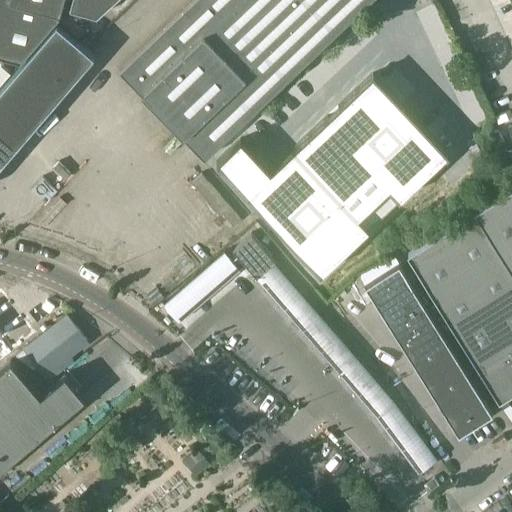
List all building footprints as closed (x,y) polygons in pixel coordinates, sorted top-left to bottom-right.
[(0,0),(0,55),(17,60),(57,15),(7,1),(0,0)] [(7,0),(7,1),(57,15),(60,0),(7,0)] [(72,0),(71,8),(96,15),(112,0),(72,0)] [(191,0),(120,68),(205,156),(290,76),(308,59),(353,16),(365,4),(369,0),(191,0)] [(56,23),(0,87),(0,161),(91,53),(56,23)] [(241,138),(216,161),(321,272),(448,153),(373,73),(270,170),(241,138)] [(232,223),(240,216),(201,171),(191,180),(218,212),(221,209),(232,223)] [(511,186),(408,252),(500,397),(511,389),(511,186)] [(256,276),(275,259),(252,232),(233,249),(256,276)] [(398,261),(366,282),(460,430),(492,410),(398,261)] [(3,293),(0,294),(0,317),(14,307),(3,293)] [(14,307),(0,317),(0,333),(3,338),(25,321),(14,307)] [(37,363),(48,378),(72,359),(69,354),(87,340),(66,313),(15,353),(33,366),(37,363)] [(25,321),(3,338),(15,352),(36,335),(25,321)] [(3,338),(0,340),(0,363),(15,352),(3,338)] [(0,366),(0,465),(83,395),(64,373),(39,393),(10,358),(0,366)] [(199,448),(183,459),(196,474),(210,462),(199,448)]
